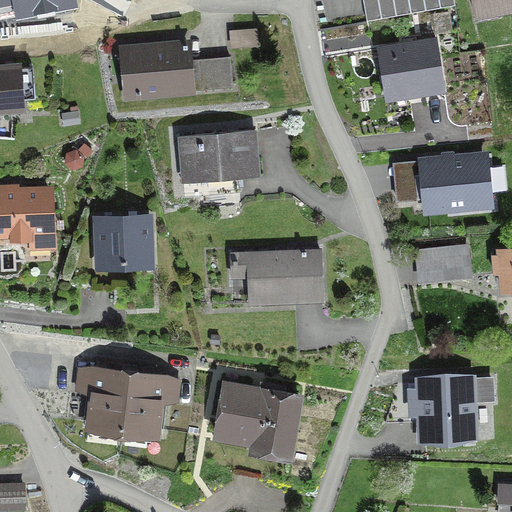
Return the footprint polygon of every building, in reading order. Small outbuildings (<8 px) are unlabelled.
[(0,0),(0,14),(15,11),(12,0),(0,0)] [(12,0),(15,11),(17,20),(78,7),(76,0),(12,0)] [(367,0),(372,21),(453,6),(452,0),(367,0)] [(511,0),(471,0),(474,17),(511,10),(511,0)] [(449,29),(447,14),(439,15),(441,30),(449,29)] [(255,46),(253,31),(230,33),(232,48),(255,46)] [(406,89),(441,84),(434,41),(377,50),(385,99),(407,96),(406,89)] [(125,97),(190,91),(186,45),(121,51),(125,97)] [(201,90),(231,88),(228,58),(198,60),(201,90)] [(0,109),(19,108),(16,69),(0,70),(0,109)] [(236,179),(257,177),(253,131),(178,137),(181,175),(235,171),(236,179)] [(487,206),(482,156),(422,162),(427,212),(487,206)] [(48,191),(0,193),(0,234),(10,234),(11,240),(28,240),(28,248),(49,247),(48,191)] [(395,192),(396,202),(411,200),(410,191),(395,192)] [(147,219),(96,220),(98,266),(148,264),(147,219)] [(463,248),(446,250),(449,278),(466,276),(463,248)] [(491,256),(493,274),(499,274),(501,292),(511,290),(511,249),(497,251),(498,255),(491,256)] [(249,305),(251,305),(320,302),(318,250),(230,253),(231,278),(248,277),(249,305)] [(128,374),(94,370),(87,427),(121,431),(128,374)] [(479,436),(476,370),(416,373),(416,384),(408,384),(409,418),(418,417),(419,438),(479,436)] [(162,378),(128,374),(121,431),(155,435),(162,378)] [(287,455),(288,447),(297,396),(281,393),(282,387),(261,383),(260,391),(224,385),(215,435),(263,443),(269,452),(287,455)] [(0,509),(22,509),(22,485),(0,486),(0,509)] [(511,511),(511,486),(498,486),(496,511),(511,511)]
